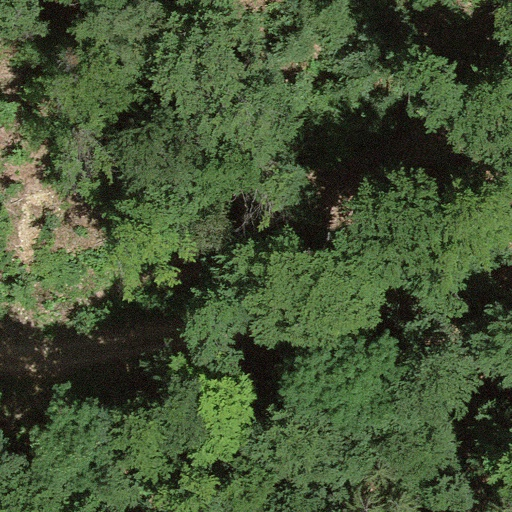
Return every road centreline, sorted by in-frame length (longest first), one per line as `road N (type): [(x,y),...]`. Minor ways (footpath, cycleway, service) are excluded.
road 1 (track): [(0,342),(511,95)]
road 2 (track): [(0,350),(511,283)]
